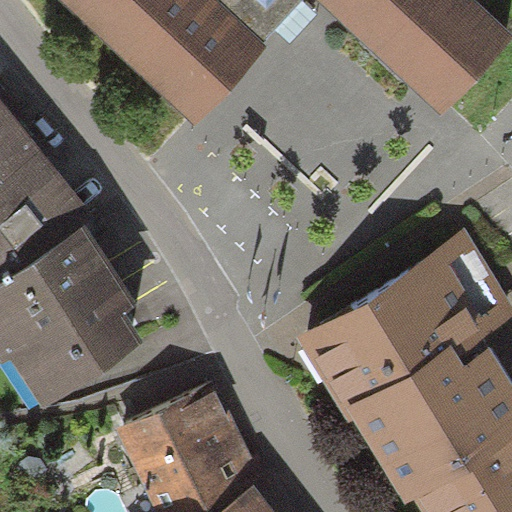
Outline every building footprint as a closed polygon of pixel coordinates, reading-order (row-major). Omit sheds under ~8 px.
[(508,30),(475,0),(69,0),(182,105),(234,50),(195,13),(207,0),(340,0),(445,97),(508,30)] [(0,262),(91,205),(0,92),(0,262)] [(146,324),(91,205),(0,262),(0,324),(36,384),(146,324)] [(440,245),(312,323),(427,511),(511,511),(511,385),(489,347),(499,341),(440,245)] [(203,391),(123,431),(155,511),(220,511),(243,495),(203,391)] [(255,511),(243,495),(220,511),(255,511)]
